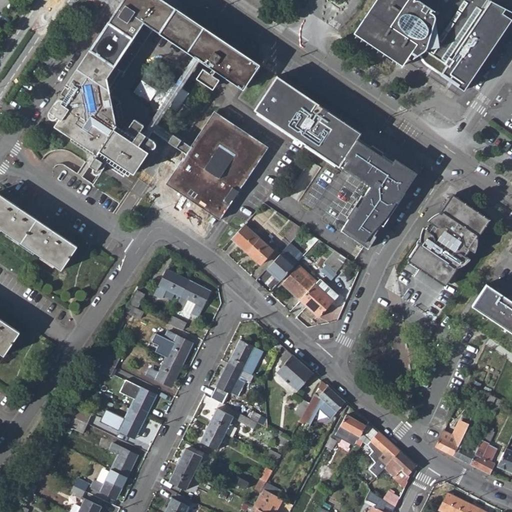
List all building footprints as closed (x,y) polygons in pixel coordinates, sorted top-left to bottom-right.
[(154,27),(247,90),(261,70),(155,0),(131,0),(64,97),(66,99),(65,101),(62,100),(50,119),(53,121),(55,121),(58,120),(59,120),(66,124),(61,131),(73,139),(72,142),(93,156),(95,161),(91,167),(100,173),(103,168),(108,167),(122,176),(143,144),(148,148),(149,148),(152,147),(153,146),(154,143),(154,141),(151,138),(140,131),(143,126),(133,119),(128,125),(123,122),(119,103),(109,96),(154,27)] [(433,88),(492,0),(491,0),(424,0),(416,8),(411,5),(414,0),(382,0),(357,37),(402,67),(410,54),(422,63),(420,65),(419,65),(417,64),(415,65),(415,68),(415,70),(428,88),(430,86),(433,88)] [(164,85),(149,75),(136,95),(150,106),(164,85)] [(277,76),(254,110),(338,167),(339,165),(350,172),(351,171),(371,185),(363,197),(361,195),(346,217),(348,219),(340,230),(368,249),(376,237),(374,235),(381,225),(383,226),(405,193),(403,191),(416,172),(360,135),(361,133),(277,76)] [(246,189),(271,150),(227,121),(225,124),(216,118),(187,162),(180,158),(177,158),(175,160),(174,163),(175,165),(178,166),(181,164),(184,166),(170,186),(223,221),(244,188),(246,189)] [(406,260),(445,285),(459,265),(464,265),(467,263),(471,260),(465,256),(470,249),(476,253),(477,249),(478,242),(477,237),(490,218),(452,192),(438,211),(433,213),(430,215),(425,219),(431,223),(426,229),(421,225),(419,230),(418,236),(419,242),(406,260)] [(0,193),(0,228),(38,254),(62,270),(77,246),(0,193)] [(296,223),(283,237),(290,243),(303,228),(296,223)] [(244,224),(231,239),(247,253),(260,239),(244,224)] [(260,239),(247,253),(261,265),(273,251),(260,239)] [(280,280),(306,255),(292,242),(267,267),(280,280)] [(324,274),(320,279),(324,282),(334,270),(345,258),(340,254),(338,258),(329,268),(324,274)] [(345,258),(334,270),(341,277),(348,260),(345,258)] [(348,260),(341,277),(348,280),(354,264),(348,260)] [(299,266),(283,284),(301,300),(315,284),(317,282),(299,266)] [(168,268),(154,294),(160,297),(165,288),(181,297),(190,280),(168,268)] [(317,282),(315,284),(334,301),(339,296),(324,282),(320,279),(317,282)] [(181,297),(177,305),(183,308),(185,305),(188,300),(197,305),(194,310),(192,314),(198,317),(212,292),(190,280),(181,297)] [(315,284),(301,300),(320,317),(334,301),(315,284)] [(511,332),(511,301),(486,284),(471,306),(511,332)] [(136,288),(129,302),(136,305),(143,291),(136,288)] [(188,300),(185,305),(194,310),(197,305),(188,300)] [(129,303),(125,310),(139,317),(143,310),(129,303)] [(171,315),(167,322),(181,329),(185,321),(171,315)] [(0,317),(0,351),(3,354),(19,331),(0,317)] [(168,330),(165,336),(174,341),(166,356),(183,364),(193,343),(168,330)] [(239,339),(227,363),(241,370),(242,368),(245,361),(253,346),(239,339)] [(242,368),(241,370),(248,373),(253,365),(248,363),(256,347),(253,346),(245,361),(242,368)] [(103,349),(98,358),(115,366),(119,357),(103,349)] [(285,363),(277,372),(298,390),(313,373),(288,350),(280,359),(285,363)] [(149,368),(146,374),(171,386),(183,364),(166,356),(158,372),(149,368)] [(98,358),(94,367),(110,374),(115,366),(98,358)] [(227,363),(216,385),(230,392),(232,388),(236,379),(242,383),(247,385),(252,375),(248,373),(241,370),(227,363)] [(236,379),(232,388),(238,391),(242,383),(236,379)] [(131,381),(128,387),(137,392),(129,407),(146,415),(156,394),(131,381)] [(304,414),(299,423),(302,424),(304,421),(307,423),(316,405),(319,407),(329,417),(345,402),(322,381),(310,403),(304,414)] [(485,393),(480,403),(497,411),(502,401),(485,393)] [(303,399),(297,410),(304,414),(310,403),(303,399)] [(75,405),(71,414),(87,422),(92,413),(75,405)] [(316,405),(307,423),(309,424),(319,407),(316,405)] [(112,418),(109,424),(134,437),(146,415),(129,407),(121,423),(112,418)] [(216,407),(208,424),(224,432),(231,435),(234,429),(231,427),(232,425),(229,424),(232,416),(216,407)] [(253,411),(250,417),(257,421),(260,415),(253,411)] [(240,412),(237,418),(254,427),(257,421),(250,417),(240,412)] [(71,414),(66,423),(82,431),(87,422),(71,414)] [(340,425),(336,433),(355,443),(361,432),(365,424),(345,414),(340,425)] [(365,424),(361,432),(369,440),(377,431),(367,421),(365,424)] [(208,424),(199,440),(216,448),(224,432),(208,424)] [(458,446),(454,456),(470,464),(481,443),(486,433),(481,430),(470,452),(464,449),(458,446)] [(486,433),(481,443),(487,446),(494,433),(487,430),(486,433)] [(352,449),(351,450),(356,453),(365,440),(370,445),(367,448),(373,454),(370,458),(376,464),(370,471),(374,475),(379,469),(380,466),(385,466),(399,450),(377,431),(369,440),(361,432),(355,443),(352,449)] [(438,444),(436,447),(454,456),(458,446),(449,442),(453,435),(444,431),(438,444)] [(281,433),(277,439),(287,444),(291,438),(281,433)] [(453,435),(449,442),(458,446),(463,437),(454,433),(453,435)] [(326,446),(331,449),(336,441),(330,437),(326,446)] [(463,437),(458,446),(464,449),(469,440),(463,437)] [(111,441),(108,448),(117,453),(110,468),(126,476),(137,454),(111,441)] [(481,443),(470,464),(489,473),(493,464),(487,461),(493,449),(481,443)] [(185,447),(177,464),(193,472),(201,455),(185,447)] [(270,447),(267,453),(279,459),(282,454),(270,447)] [(501,460),(498,466),(511,472),(511,450),(507,448),(501,460)] [(379,469),(374,475),(376,476),(384,467),(393,475),(399,469),(406,476),(408,474),(416,466),(399,450),(385,466),(380,466),(379,469)] [(177,464),(168,480),(185,488),(193,472),(177,464)] [(266,467),(260,478),(267,481),(273,471),(266,467)] [(92,479),(89,485),(115,498),(126,476),(110,468),(102,484),(92,479)] [(393,475),(392,476),(404,487),(410,475),(408,474),(406,476),(399,469),(393,475)] [(77,477),(73,484),(84,490),(87,483),(77,477)] [(260,478),(254,489),(261,492),(264,488),(267,481),(260,478)] [(31,482),(27,489),(32,492),(36,484),(31,482)] [(73,484),(69,491),(80,497),(84,490),(73,484)] [(255,502),(250,511),(275,511),(283,498),(264,488),(261,492),(255,502)] [(27,489),(14,511),(16,511),(25,511),(36,493),(32,492),(27,489)] [(388,491),(383,499),(388,502),(395,506),(399,497),(388,491)] [(178,492),(175,498),(186,504),(189,498),(178,492)] [(483,511),(447,493),(438,511),(440,511),(483,511)] [(171,496),(163,511),(183,511),(188,504),(186,504),(175,498),(171,496)] [(81,507),(77,511),(98,511),(102,506),(85,498),(81,507)] [(388,502),(386,507),(393,511),(395,506),(388,502)] [(74,503),(70,511),(71,511),(72,511),(77,511),(81,507),(74,503)]
